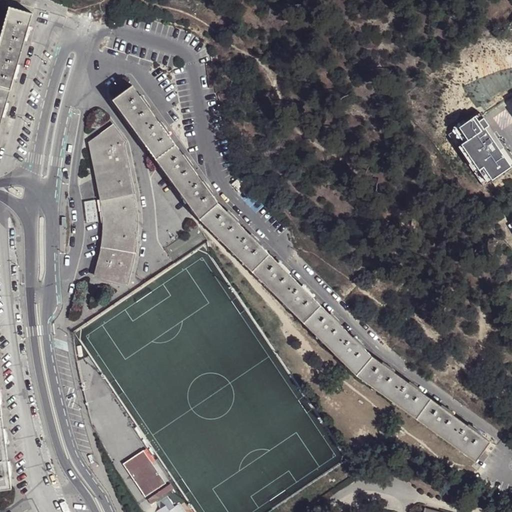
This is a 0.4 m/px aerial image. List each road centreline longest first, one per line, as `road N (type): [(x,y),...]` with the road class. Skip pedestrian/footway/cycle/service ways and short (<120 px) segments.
road 1 (residential): [(51,192),(87,36),(69,30),(34,182)]
road 2 (residential): [(108,511),(73,456),(51,370),(43,321),(52,303),(51,192)]
road 3 (residential): [(30,216),(40,377),(62,460),(95,511)]
